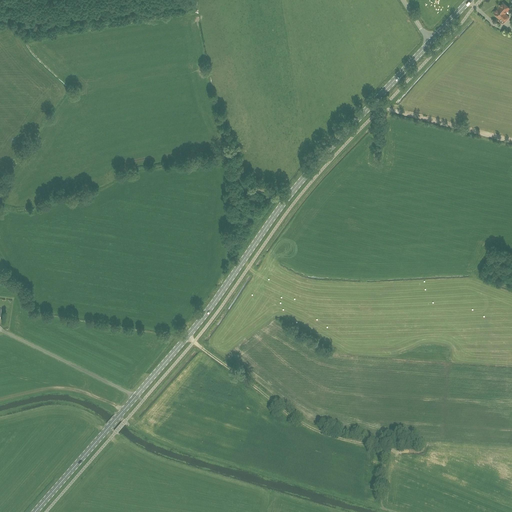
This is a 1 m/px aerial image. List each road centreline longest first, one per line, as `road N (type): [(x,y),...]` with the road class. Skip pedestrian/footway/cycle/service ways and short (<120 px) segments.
road 1 (secondary): [(35,511),(223,290),(295,187),(373,103)]
road 2 (track): [(381,446),(298,422),(186,336)]
road 3 (track): [(383,107),(511,140)]
